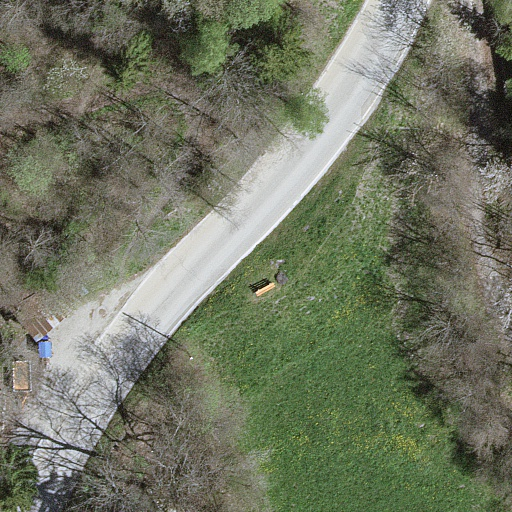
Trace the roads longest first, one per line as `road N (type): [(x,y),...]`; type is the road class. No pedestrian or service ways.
road 1 (tertiary): [(391,0),(365,57),(282,170),(85,384),(22,511)]
road 2 (track): [(493,0),(494,219),(511,290)]
